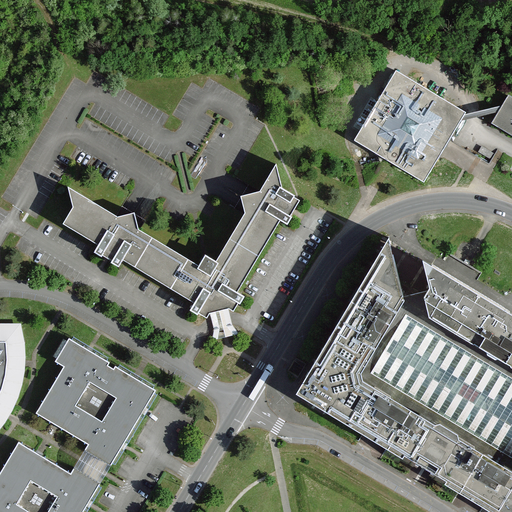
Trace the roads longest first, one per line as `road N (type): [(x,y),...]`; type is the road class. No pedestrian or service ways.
road 1 (tertiary): [(244,405),(336,255),(371,224),(431,201),(511,213)]
road 2 (unclassified): [(244,405),(75,301),(0,288)]
road 3 (unclassified): [(433,511),(244,405)]
road 4 (track): [(234,0),(356,31),(408,59)]
road 5 (tertiary): [(180,511),(244,405)]
